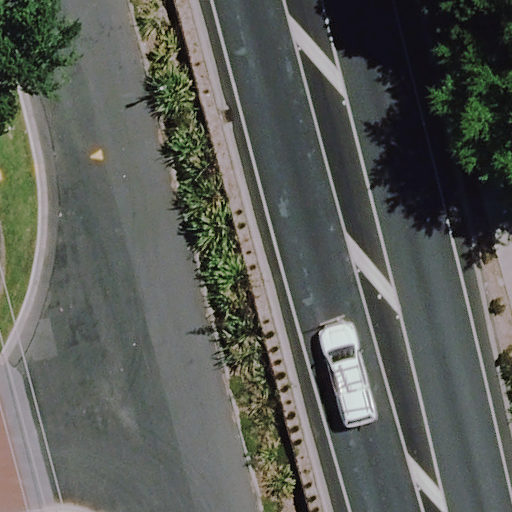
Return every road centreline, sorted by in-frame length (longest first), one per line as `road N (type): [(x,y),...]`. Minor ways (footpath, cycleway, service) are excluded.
road 1 (primary): [(441,511),(308,0)]
road 2 (residential): [(174,403),(67,0)]
road 3 (residential): [(0,450),(174,403)]
